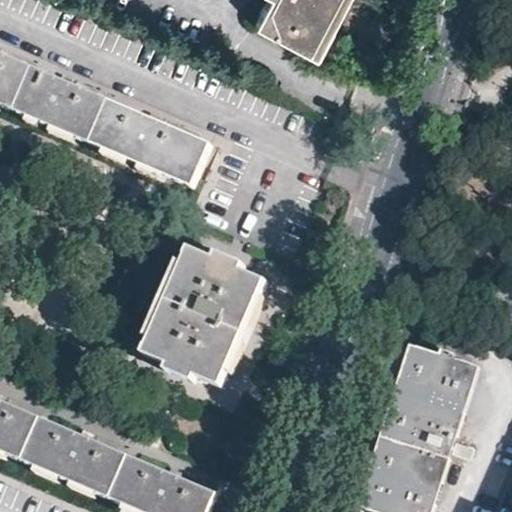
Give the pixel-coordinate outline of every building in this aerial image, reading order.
[(308,52),(334,0),(268,0),(255,25),(308,52)] [(343,0),(334,0),(308,52),(315,56),(343,0)] [(212,148),(0,55),(0,106),(193,191),(212,148)] [(334,124),(326,143),(342,151),(351,130),(334,124)] [(214,262),(189,250),(143,355),(168,367),(165,373),(194,385),(196,380),(220,390),(266,284),(241,273),(245,266),(231,260),(218,254),(214,262)] [(369,499),(365,511),(369,511),(426,511),(473,367),(454,361),(456,355),(443,351),(442,357),(420,350),(411,378),(403,402),(394,428),(384,458),(378,477),(369,499)] [(212,511),(219,497),(0,400),(0,451),(139,511),(212,511)]
